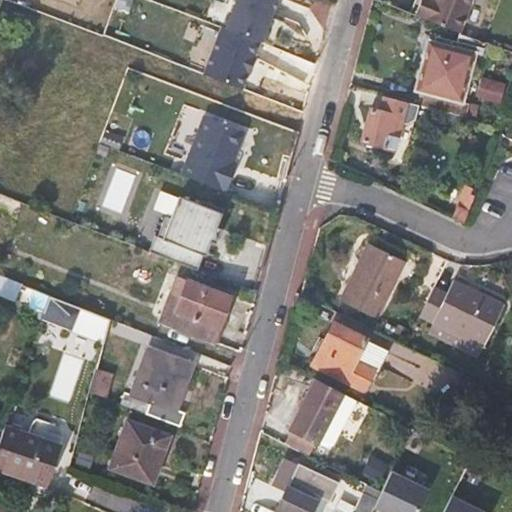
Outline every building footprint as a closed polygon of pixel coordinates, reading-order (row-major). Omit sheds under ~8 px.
[(245,87),(275,0),(233,0),(223,32),(200,24),(185,67),(245,87)] [(459,33),(471,0),(419,0),(414,16),(459,33)] [(459,102),(472,54),(481,56),(485,44),(459,33),(457,43),(434,37),(417,105),(419,105),(442,111),(463,117),(465,117),(468,104),(459,102)] [(506,85),(482,78),(476,100),(500,107),(506,85)] [(370,109),(361,142),(393,151),(400,124),(407,126),(415,121),(419,105),(417,105),(384,96),(380,111),(370,109)] [(200,117),(182,178),(228,192),(246,130),(200,117)] [(463,223),(475,196),(470,194),(472,188),(465,185),(451,217),(463,223)] [(181,261),(185,252),(203,260),(223,216),(179,196),(155,250),(181,261)] [(404,263),(368,244),(341,302),(377,319),(404,263)] [(0,298),(44,316),(50,297),(0,276),(0,298)] [(229,299),(175,278),(160,321),(214,342),(229,299)] [(482,348),(502,305),(453,281),(448,292),(434,285),(419,316),(482,348)] [(72,327),(79,308),(50,297),(44,316),(72,327)] [(374,370),(355,361),(365,340),(333,324),(312,366),(363,391),(374,370)] [(374,370),(385,349),(365,340),(355,361),(374,370)] [(174,411),(190,366),(148,350),(131,396),(124,393),(120,404),(145,414),(149,403),(174,411)] [(123,379),(104,372),(97,391),(116,398),(123,379)] [(290,433),(282,447),(308,459),(314,445),(315,446),(331,414),(341,393),(340,393),(340,394),(314,383),(289,433),(290,433)] [(341,393),(331,414),(345,421),(355,400),(341,393)] [(0,472),(43,488),(58,444),(6,424),(0,441),(0,472)] [(165,437),(128,424),(113,467),(150,481),(165,437)] [(311,511),(319,496),(329,500),(337,483),(298,465),(277,510),(281,511),(311,511)] [(425,511),(438,488),(394,467),(374,508),(382,511),(425,511)] [(491,511),(451,492),(440,511),(491,511)]
